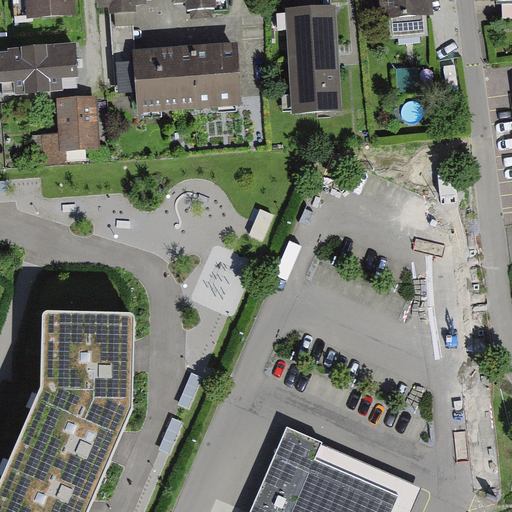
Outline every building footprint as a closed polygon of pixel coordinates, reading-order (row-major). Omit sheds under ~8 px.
[(80,0),(30,0),(31,19),(81,16),(80,0)] [(152,0),(106,0),(107,10),(152,7),(152,0)] [(436,0),(384,0),(385,16),(437,13),(436,0)] [(341,10),(294,13),(300,115),(348,112),(341,10)] [(116,25),(115,44),(134,45),(135,26),(116,25)] [(242,45),(143,53),(148,116),(247,108),(242,45)] [(79,46),(19,50),(22,98),(82,94),(79,46)] [(103,100),(59,102),(60,136),(41,136),(42,165),(69,164),(68,151),(105,150),(103,100)] [(39,384),(36,393),(70,407),(65,418),(122,441),(135,408),(134,312),(41,310),(39,384)] [(0,478),(0,511),(92,511),(122,441),(65,418),(70,407),(36,393),(0,478)] [(395,511),(400,502),(315,465),(322,448),(287,432),(252,511),(395,511)]
